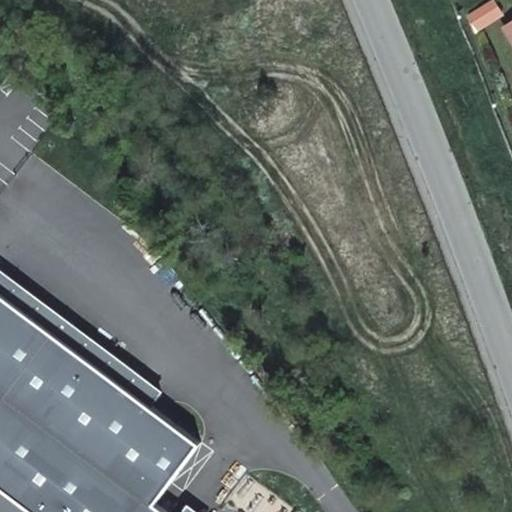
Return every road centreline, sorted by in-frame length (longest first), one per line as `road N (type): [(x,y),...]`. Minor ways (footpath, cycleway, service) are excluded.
road 1 (residential): [(362,0),(464,251)]
road 2 (residential): [(511,403),(464,251)]
